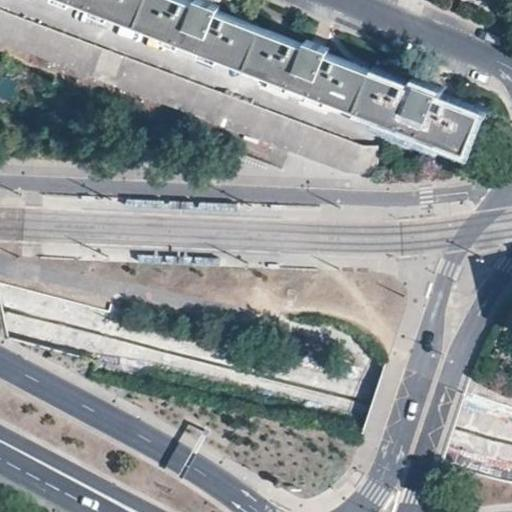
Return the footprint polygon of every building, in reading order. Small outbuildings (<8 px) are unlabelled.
[(79,0),(464,150),(479,112),(432,93),(434,89),(423,84),(412,80),(411,84),(323,51),(324,46),(314,42),(303,38),(301,42),(216,8),(217,4),(207,0),(206,0),(195,0),(194,0),(79,0)] [(362,144),(0,7),(0,40),(349,172),(376,173),(378,145),(362,144)] [(166,207),(165,200),(128,198),(126,206),(166,207)] [(196,209),(194,201),(170,200),(168,208),(196,209)] [(239,211),(237,203),(200,201),(198,209),(239,211)] [(162,262),(164,255),(138,254),(140,261),(162,262)] [(192,263),(193,256),(166,255),(167,263),(192,263)] [(219,265),(222,257),(196,256),(197,264),(219,265)]
